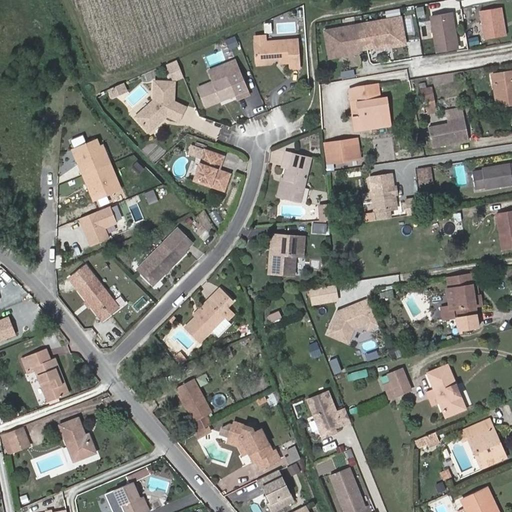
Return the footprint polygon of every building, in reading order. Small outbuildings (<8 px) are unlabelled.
[(415,8),(418,16),(425,14),(422,5),(415,8)] [(452,13),(431,16),(437,50),(458,47),(452,13)] [(406,44),(401,17),(325,31),(330,58),(342,56),(341,53),(394,43),(395,46),(406,44)] [(256,41),(258,63),(273,63),(277,59),(282,58),(282,62),(291,62),(292,68),(300,67),(298,39),(269,40),(256,41)] [(247,66),(239,45),(236,46),(244,67),(247,66)] [(222,51),(207,55),(209,64),(224,60),(222,51)] [(183,67),(179,57),(168,62),(172,71),(183,67)] [(210,71),(214,81),(200,87),(208,106),(237,94),(238,99),(250,94),(241,71),(229,75),(225,65),(210,71)] [(341,71),(342,79),(355,77),(354,69),(341,71)] [(511,70),(492,74),(493,84),(501,83),(503,105),(511,103),(511,70)] [(150,130),(164,118),(162,115),(167,112),(170,113),(182,120),(189,106),(175,100),(177,81),(156,79),(155,99),(137,114),(150,130)] [(131,89),(127,80),(110,87),(114,96),(131,89)] [(378,83),(370,84),(372,100),(377,99),(381,99),(378,83)] [(496,106),(503,105),(501,83),(493,84),(496,106)] [(388,110),(379,112),(377,99),(372,100),(370,84),(356,87),(362,127),(390,122),(388,110)] [(355,128),(362,127),(356,87),(348,88),(355,128)] [(433,94),(422,96),(425,113),(428,113),(427,107),(435,106),(433,94)] [(425,113),(422,96),(413,97),(417,114),(425,113)] [(377,99),(379,112),(388,110),(386,98),(381,99),(377,99)] [(448,123),(429,128),(433,147),(469,140),(465,121),(452,123),(448,123)] [(202,147),(212,152),(214,147),(203,143),(202,147)] [(230,173),(225,171),(222,170),(224,165),(227,166),(229,158),(212,152),(202,147),(199,155),(210,159),(201,181),(224,190),(230,173)] [(345,149),(344,157),(357,158),(357,149),(345,149)] [(283,165),(288,167),(285,178),(286,178),(282,195),(301,200),(312,157),(287,150),(283,165)] [(326,170),(334,170),(333,154),(325,155),(326,170)] [(511,163),(482,169),(482,170),(472,172),(475,188),(485,186),(485,188),(511,183),(511,178),(511,177),(511,163)] [(388,209),(397,208),(395,195),(393,185),(391,174),(370,176),(377,220),(390,218),(388,209)] [(278,194),(282,195),(286,178),(285,178),(282,177),(278,194)] [(432,190),(430,179),(419,181),(421,192),(432,190)] [(404,213),(421,208),(418,197),(401,202),(404,213)] [(321,205),(322,220),(329,220),(328,204),(321,205)] [(511,246),(511,211),(497,213),(502,248),(511,246)] [(313,232),(326,233),(326,223),(313,223),(313,232)] [(194,243),(180,228),(167,241),(182,257),(188,251),(187,250),(194,243)] [(274,252),(278,253),(279,234),(273,233),(271,252),(274,252)] [(279,234),(278,253),(274,252),(272,272),(294,274),(295,254),(304,255),(305,236),(279,234)] [(182,257),(167,241),(140,267),(155,283),(182,257)] [(90,265),(73,277),(104,319),(121,307),(90,265)] [(470,274),(447,277),(449,289),(446,289),(450,310),(456,309),(459,330),(478,328),(476,314),(477,313),(476,305),(483,304),(481,295),(479,295),(473,296),(472,284),(470,274)] [(222,288),(209,301),(212,303),(197,318),(187,328),(201,342),(213,330),(219,336),(232,322),(228,319),(235,312),(228,306),(234,299),(222,288)] [(378,324),(368,299),(337,311),(328,333),(347,341),(353,327),(365,323),(368,328),(378,324)] [(197,318),(212,303),(209,301),(195,315),(197,318)] [(0,341),(15,336),(8,319),(0,322),(0,341)] [(317,342),(308,345),(313,357),(322,354),(317,342)] [(221,359),(232,354),(228,344),(217,350),(221,359)] [(48,402),(66,395),(56,369),(59,368),(55,358),(50,360),(46,349),(22,358),(28,373),(35,370),(48,402)] [(173,358),(181,366),(187,359),(179,352),(173,358)] [(342,371),(337,356),(328,360),(334,374),(342,371)] [(434,388),(440,402),(446,416),(465,408),(448,364),(428,372),(434,388)] [(59,368),(56,369),(66,395),(69,394),(59,368)] [(389,374),(391,381),(383,384),(389,398),(412,389),(403,368),(389,374)] [(368,374),(366,369),(351,373),(353,379),(368,374)] [(380,377),(383,384),(391,381),(389,374),(380,377)] [(194,379),(177,387),(180,393),(187,407),(194,421),(211,412),(194,379)] [(426,391),(432,406),(440,402),(434,388),(426,391)] [(321,433),(334,427),(350,421),(345,408),(336,412),(328,391),(308,399),(321,433)] [(187,407),(180,393),(177,395),(185,409),(187,407)] [(96,453),(92,442),(89,443),(86,436),(79,418),(60,425),(73,461),(96,453)] [(507,457),(502,446),(498,448),(489,430),(494,427),(489,418),(464,429),(468,438),(481,468),(507,457)] [(251,452),(249,453),(253,461),(256,460),(261,469),(280,459),(276,450),(273,451),(262,430),(255,433),(251,426),(235,420),(234,423),(230,422),(223,424),(220,430),(230,433),(230,432),(243,437),(251,452)] [(23,426),(2,435),(9,454),(30,446),(23,426)] [(199,430),(201,435),(210,431),(207,426),(199,430)] [(336,432),(334,427),(321,433),(323,437),(336,432)] [(502,446),(494,427),(489,430),(498,448),(502,446)] [(459,431),(463,441),(468,438),(464,429),(459,431)] [(428,446),(439,441),(435,431),(416,439),(419,447),(427,443),(428,446)] [(230,433),(227,439),(238,443),(245,455),(249,453),(251,452),(243,437),(230,432),(230,433)] [(286,450),(291,461),(299,458),(295,446),(286,450)] [(272,479),(271,477),(267,479),(278,496),(288,489),(292,496),(304,489),(291,467),(272,479)] [(352,511),(365,507),(349,468),(331,475),(345,511),(352,511)] [(146,469),(131,476),(133,481),(149,475),(146,469)] [(451,476),(448,469),(440,472),(444,479),(451,476)] [(132,482),(133,481),(131,476),(126,478),(129,483),(104,495),(112,511),(144,511),(138,499),(140,498),(132,482)] [(436,484),(438,492),(445,490),(443,482),(436,484)] [(499,511),(487,487),(480,490),(491,511),(499,511)] [(467,511),(491,511),(480,490),(462,500),(467,511)] [(142,497),(140,498),(138,499),(144,511),(147,511),(149,511),(142,497)]
